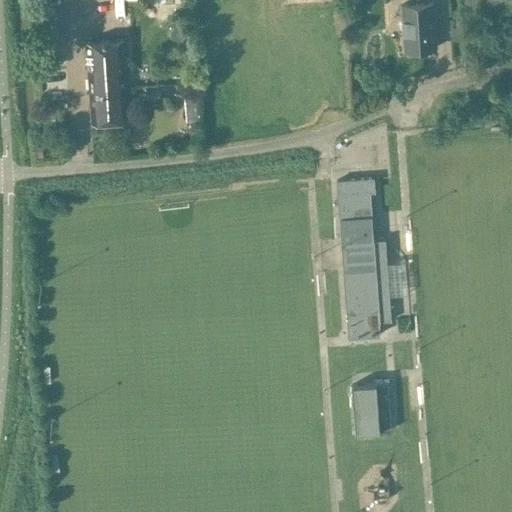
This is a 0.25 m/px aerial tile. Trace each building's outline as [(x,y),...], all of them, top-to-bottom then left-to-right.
[(481,0),(485,55),(501,53),(499,22),(511,21),(509,0),(481,0)] [(402,4),(403,17),(399,20),(399,30),(404,32),(405,49),(436,47),(433,2),(402,4)] [(42,38),(56,38),(55,10),(42,11),(42,38)] [(86,42),(91,120),(128,118),(123,40),(86,42)] [(374,177),(338,180),(341,217),(342,217),(351,335),(381,333),(380,320),(391,319),(385,238),(373,239),(372,215),(370,192),(376,191),(374,177)] [(352,384),(356,432),(392,429),(389,381),(352,384)]
